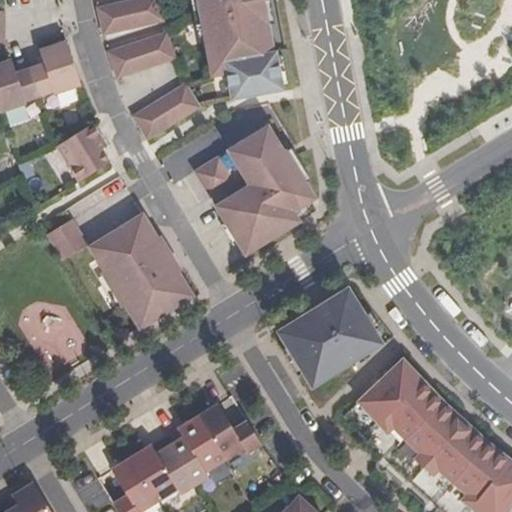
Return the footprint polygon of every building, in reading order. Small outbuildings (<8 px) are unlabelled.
[(163,21),(157,0),(140,0),(98,9),(103,35),(163,21)] [(206,38),(198,0),(192,0),(200,39),(206,38)] [(271,43),(262,0),(198,0),(206,38),(213,76),(229,73),(233,100),(283,91),(275,54),(273,54),(271,43)] [(175,59),(167,33),(109,53),(117,78),(175,59)] [(81,86),(66,42),(39,51),(44,64),(30,69),(39,97),(53,92),(54,95),(81,86)] [(26,101),(39,97),(30,69),(16,74),(12,60),(0,64),(0,112),(27,104),(26,101)] [(148,140),(200,108),(186,85),(133,117),(148,140)] [(107,147),(93,124),(56,147),(79,182),(111,163),(103,149),(107,147)] [(294,213),(316,200),(270,126),(229,151),(251,186),(217,207),(247,255),(300,222),(294,213)] [(235,183),(219,158),(195,172),(211,198),(235,183)] [(194,297),(179,273),(182,272),(160,237),(158,238),(143,215),(95,245),(90,248),(105,271),(103,273),(124,307),(126,306),(141,329),(194,297)] [(89,245),(73,219),(48,235),(63,261),(89,245)] [(384,344),(349,289),(275,335),(310,390),(384,344)] [(386,466),(387,465),(392,460),(429,493),(423,499),(423,501),(423,503),(424,505),(425,506),(426,507),(428,508),(430,508),(433,507),(438,511),(500,511),(511,499),(511,461),(473,430),(469,434),(456,422),(460,418),(403,358),(345,415),(364,434),(360,439),(378,456),(378,461),(378,462),(379,464),(380,465),(382,466),(384,466),(385,466),(386,466)] [(261,441),(248,419),(234,428),(219,402),(199,415),(225,457),(245,445),(248,449),(261,441)] [(225,457),(199,415),(180,426),(185,435),(171,443),(194,482),(208,473),(206,469),(225,457)] [(194,482),(171,443),(157,452),(151,443),(132,456),(158,498),(178,486),(180,490),(194,482)] [(158,498),(132,456),(114,467),(129,492),(115,501),(121,511),(140,511),(139,510),(158,498)] [(54,511),(36,482),(15,495),(21,505),(8,511),(54,511)]
